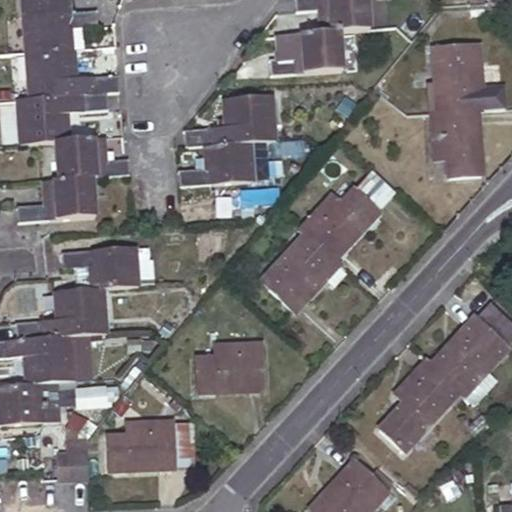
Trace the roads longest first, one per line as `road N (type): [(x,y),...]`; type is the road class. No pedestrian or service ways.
road 1 (residential): [(511,205),(491,216),(221,511)]
road 2 (residential): [(261,0),(160,85)]
